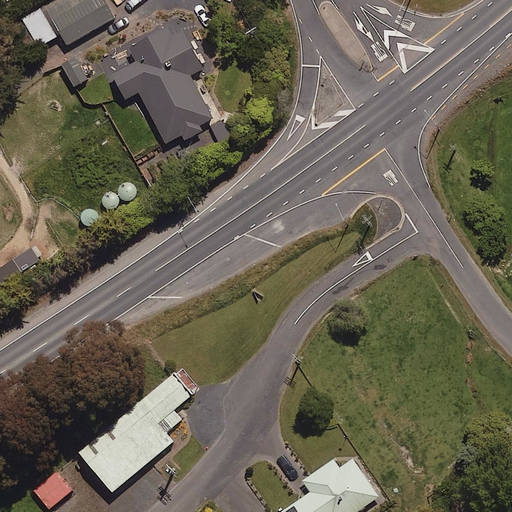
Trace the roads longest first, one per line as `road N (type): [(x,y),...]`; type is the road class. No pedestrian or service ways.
road 1 (residential): [(434,223),(341,278),(302,312),(231,456),(171,511)]
road 2 (trunk): [(0,374),(230,218)]
road 3 (residential): [(230,218),(293,132),(307,99),(311,0)]
road 4 (trunk): [(230,218),(381,113)]
road 5 (trunk): [(381,113),(511,8)]
road 6 (residential): [(511,335),(434,223)]
road 7 (residential): [(324,0),(376,79),(381,113)]
road 8 (residential): [(434,223),(385,148),(381,113)]
